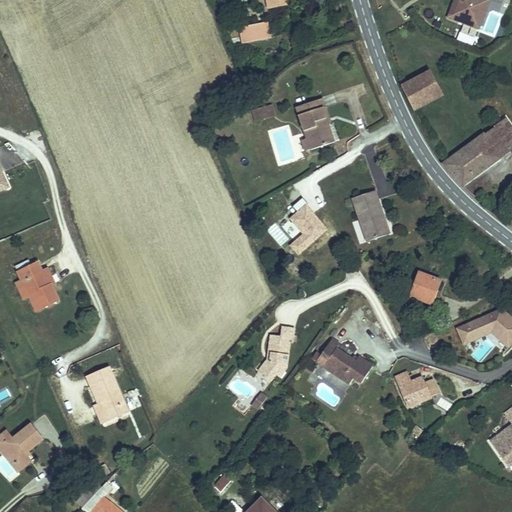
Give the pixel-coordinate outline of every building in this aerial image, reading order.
[(477,6),(479,0),(454,0),(449,19),(466,24),(472,20),(482,23),(486,9),(477,6)] [(486,9),(489,0),(479,0),(477,6),(486,9)] [(482,31),(482,23),(472,20),(466,24),(482,31)] [(266,21),(239,27),(242,41),(269,35),(266,21)] [(428,70),(405,83),(417,108),(442,93),(428,70)] [(326,112),(321,98),(297,106),(310,150),(332,143),(322,114),(326,112)] [(275,115),(271,105),(252,111),(255,122),(275,115)] [(508,160),(511,157),(511,135),(505,125),(441,173),(459,195),(508,160)] [(351,200),(367,241),(386,233),(379,215),(383,214),(377,199),(375,200),(371,191),(351,200)] [(379,215),(386,233),(390,231),(383,214),(379,215)] [(34,257),(29,260),(13,267),(17,275),(24,290),(30,305),(46,298),(54,294),(47,278),(44,280),(38,265),(34,257)] [(44,280),(47,278),(51,277),(44,263),(38,265),(44,280)] [(438,286),(441,277),(420,269),(411,294),(427,300),(433,284),(438,286)] [(19,292),(24,290),(17,275),(12,277),(19,292)] [(511,316),(503,308),(456,326),(463,344),(490,334),(507,350),(511,345),(511,316)] [(284,365),(287,362),(292,337),(294,337),(296,323),(284,321),(282,330),(273,328),(268,353),(263,358),(266,360),(261,366),(271,374),(276,368),(279,364),(284,365)] [(342,339),(333,334),(323,350),(337,359),(339,365),(337,369),(352,379),(356,373),(364,378),(375,360),(360,351),(358,355),(339,344),(342,339)] [(319,358),(337,369),(339,365),(337,359),(323,350),(319,358)] [(107,361),(98,365),(86,371),(99,398),(93,400),(100,416),(118,408),(127,404),(107,361)] [(394,378),(402,397),(409,416),(415,414),(437,405),(449,400),(444,386),(436,389),(430,374),(410,382),(406,373),(394,378)] [(256,403),(266,391),(261,386),(250,398),(256,403)] [(485,439),(503,463),(511,456),(511,414),(504,404),(500,407),(510,420),(485,439)] [(440,413),(437,405),(415,414),(418,421),(440,413)] [(0,433),(0,453),(8,462),(11,461),(19,454),(16,451),(19,449),(33,436),(21,422),(3,437),(0,433)] [(414,436),(419,439),(426,430),(414,423),(410,428),(407,426),(404,430),(414,436)] [(23,458),(19,454),(11,461),(8,462),(0,453),(0,458),(10,470),(23,458)] [(228,474),(223,468),(209,482),(215,487),(228,474)] [(90,484),(85,479),(67,496),(73,502),(90,484)] [(73,502),(72,503),(78,508),(86,499),(87,500),(93,494),(96,490),(90,484),(73,502)] [(111,511),(112,511),(93,494),(87,500),(86,499),(78,508),(81,511),(111,511)] [(275,511),(256,494),(240,511),(275,511)]
